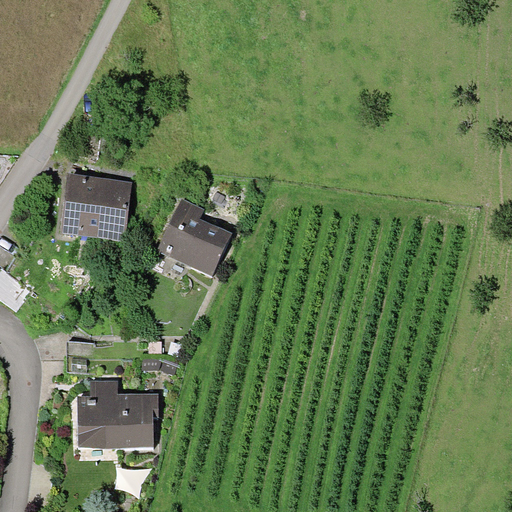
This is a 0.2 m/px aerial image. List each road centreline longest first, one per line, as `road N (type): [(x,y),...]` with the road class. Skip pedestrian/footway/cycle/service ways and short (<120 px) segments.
road 1 (unclassified): [(0,213),(123,0)]
road 2 (residential): [(15,511),(29,394),(0,324)]
